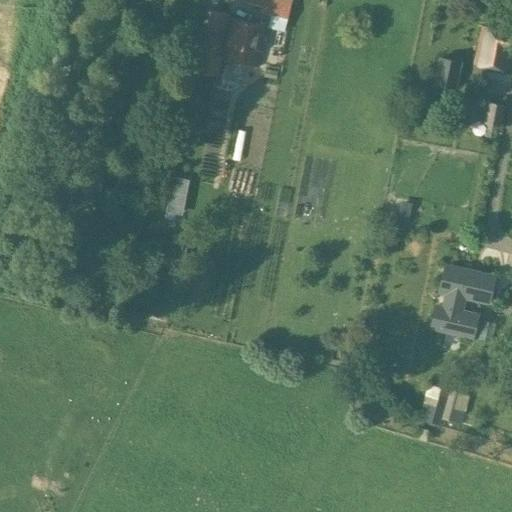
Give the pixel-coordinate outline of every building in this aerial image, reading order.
[(260,11),(288,18),(292,0),(247,0),(247,2),(262,6),(260,11)] [(217,74),(220,59),(229,17),(230,13),(211,10),(202,55),(198,70),(217,74)] [(268,25),(229,17),(220,59),(260,66),(268,25)] [(509,49),(511,49),(511,32),(483,27),(475,65),(505,70),(509,49)] [(434,83),(457,88),(462,60),(439,55),(434,83)] [(488,100),(484,122),(500,125),(504,104),(488,100)] [(203,149),(211,113),(185,107),(177,143),(203,149)] [(183,214),(190,180),(175,177),(168,211),(183,214)] [(475,337),(480,314),(463,310),(466,297),(488,302),(495,275),(446,264),(440,291),(446,292),(443,305),(437,304),(432,327),(475,337)] [(477,339),(492,343),(497,321),(482,317),(477,339)] [(462,424),(466,408),(454,404),(456,397),(449,395),(450,390),(437,386),(437,384),(428,382),(418,417),(441,424),(443,417),(462,424)]
